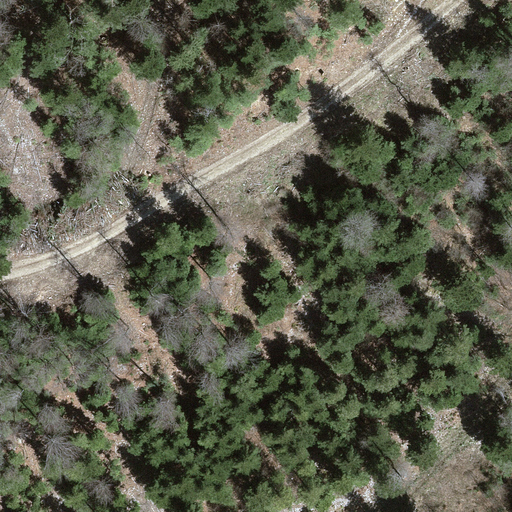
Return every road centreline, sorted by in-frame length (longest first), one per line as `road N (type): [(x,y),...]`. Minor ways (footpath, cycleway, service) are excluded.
road 1 (track): [(0,261),(236,168),(479,0)]
road 2 (trunk): [(260,0),(511,474)]
road 3 (track): [(159,0),(140,120),(85,227)]
road 4 (track): [(511,366),(379,511)]
